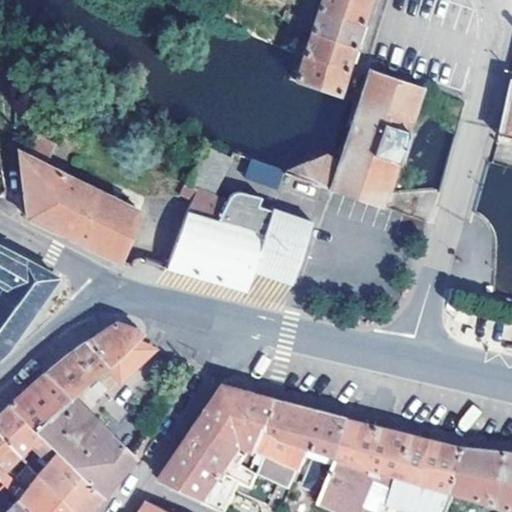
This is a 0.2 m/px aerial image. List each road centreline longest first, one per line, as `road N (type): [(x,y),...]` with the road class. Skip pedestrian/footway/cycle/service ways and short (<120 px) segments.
road 1 (residential): [(408,363),(478,101)]
road 2 (residential): [(241,326),(139,484)]
road 3 (secondary): [(408,363),(241,326)]
road 4 (secondary): [(241,326),(105,289)]
road 5 (secondary): [(105,289),(0,383)]
road 6 (residential): [(105,289),(0,224)]
